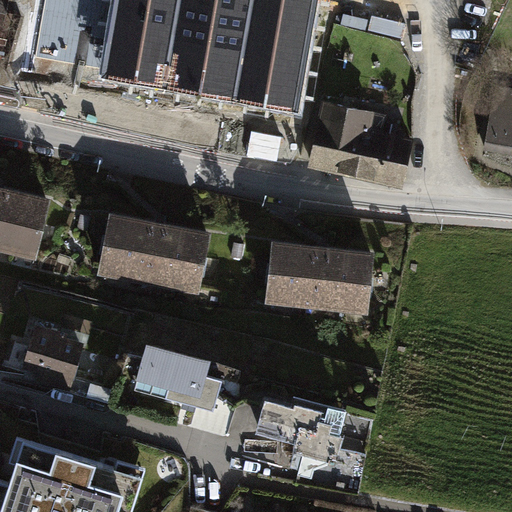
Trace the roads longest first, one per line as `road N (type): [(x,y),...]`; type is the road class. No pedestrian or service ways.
road 1 (residential): [(511,210),(300,190),(0,129)]
road 2 (residential): [(0,390),(263,460)]
